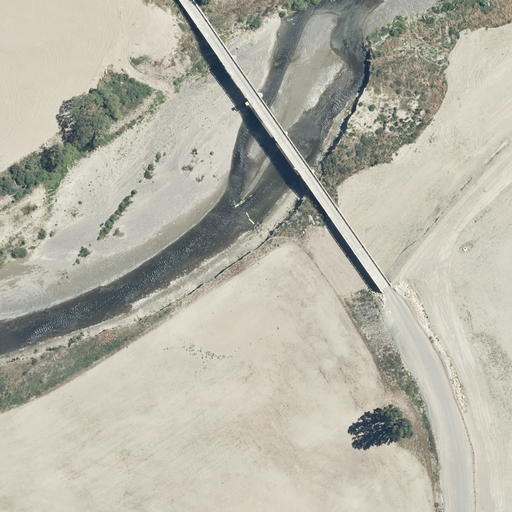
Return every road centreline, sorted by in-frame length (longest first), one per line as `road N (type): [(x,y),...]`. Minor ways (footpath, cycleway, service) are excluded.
road 1 (unclassified): [(186,0),(422,344)]
road 2 (unclassified): [(473,511),(468,455),(422,344)]
